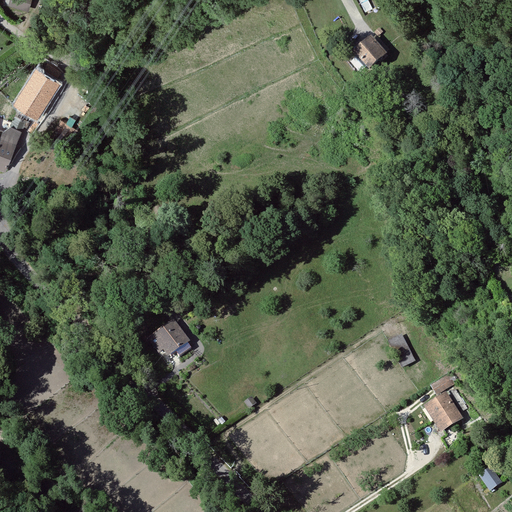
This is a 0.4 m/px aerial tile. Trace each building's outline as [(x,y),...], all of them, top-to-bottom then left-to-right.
[(11,0),(10,5),(29,10),(31,0),(11,0)] [(362,0),(367,9),(374,6),(371,0),(362,0)] [(435,42),(425,25),(417,30),(427,47),(435,42)] [(383,34),(379,29),(374,34),(379,38),(383,34)] [(372,38),(353,54),(370,72),(388,56),(372,38)] [(36,111),(60,71),(42,60),(17,99),(36,111)] [(30,110),(20,106),(11,126),(21,130),(30,110)] [(87,136),(62,121),(56,131),(81,145),(87,136)] [(498,122),(490,126),(492,130),(500,126),(498,122)] [(0,170),(6,173),(23,132),(11,127),(5,133),(0,130),(0,170)] [(511,164),(511,163),(511,139),(500,148),(511,164)] [(22,190),(15,189),(13,199),(12,202),(19,203),(22,190)] [(174,321),(148,339),(159,355),(164,352),(169,359),(191,343),(174,321)] [(415,362),(401,334),(388,341),(402,368),(415,362)] [(453,386),(447,376),(431,386),(436,395),(453,386)] [(463,419),(446,393),(424,406),(441,433),(463,419)] [(256,402),(252,397),(246,401),(250,407),(256,402)] [(503,483),(492,468),(480,476),(490,491),(503,483)]
